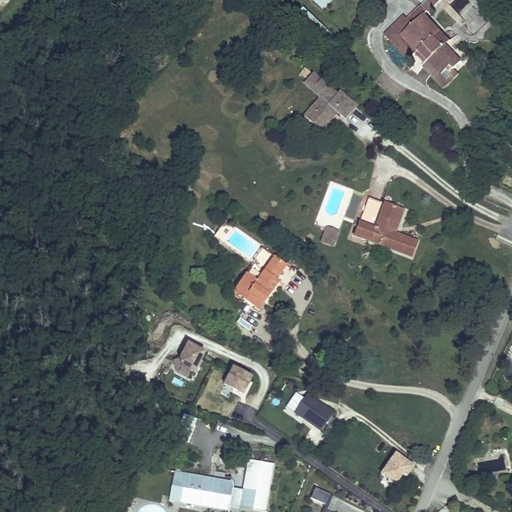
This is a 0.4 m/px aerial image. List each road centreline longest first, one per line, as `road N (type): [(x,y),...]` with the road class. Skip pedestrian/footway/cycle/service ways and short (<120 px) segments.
road 1 (unknown): [(511,210),(467,169),(459,111),(393,68),(379,34),(395,15)]
road 2 (residential): [(418,511),(511,295)]
road 3 (unknown): [(290,369),(358,394),(421,395),(458,422)]
